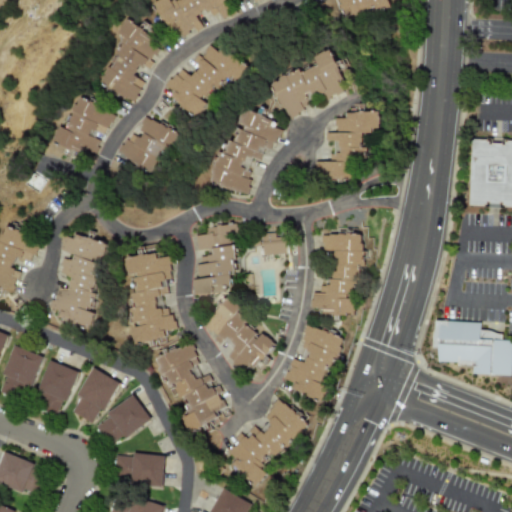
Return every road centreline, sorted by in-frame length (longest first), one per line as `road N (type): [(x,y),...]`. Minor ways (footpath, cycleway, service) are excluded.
road 1 (secondary): [(372,395),(399,327),(432,196),(447,0)]
road 2 (secondary): [(372,395),(511,448)]
road 3 (residential): [(0,421),(81,459),(65,511)]
road 4 (secondary): [(511,424),(382,372)]
road 5 (secondary): [(310,511),(372,395)]
